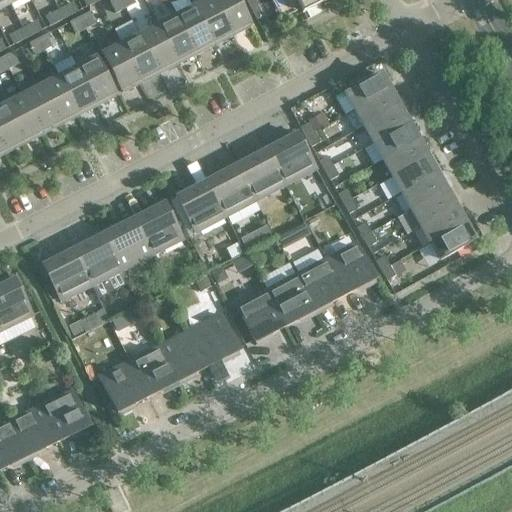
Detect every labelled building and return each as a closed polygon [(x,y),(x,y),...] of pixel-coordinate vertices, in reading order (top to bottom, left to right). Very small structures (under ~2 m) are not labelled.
[(0,0),(0,8),(9,4),(6,0),(0,0)] [(125,9),(120,0),(114,0),(109,3),(115,14),(125,9)] [(135,4),(132,0),(120,0),(125,9),(135,4)] [(231,37),(212,0),(207,0),(193,8),(213,46),(231,37)] [(250,27),(235,0),(212,0),(231,37),(250,27)] [(256,0),(247,0),(246,1),(251,11),(260,6),(256,0)] [(271,0),(270,0),(280,20),(299,11),(301,14),(305,12),(316,9),(315,7),(328,0),(271,0)] [(70,5),(59,11),(63,20),(74,14),(70,5)] [(265,16),(260,6),(251,11),(256,21),(265,16)] [(213,46),(193,8),(175,17),(195,56),(213,46)] [(63,20),(59,11),(47,17),(52,26),(63,20)] [(94,25),(88,14),(79,19),(85,30),(94,25)] [(195,56),(175,17),(157,26),(177,65),(195,56)] [(85,30),(79,19),(69,24),(75,35),(85,30)] [(33,24),(22,30),(27,39),(38,33),(33,24)] [(177,65),(157,26),(139,36),(159,74),(177,65)] [(27,39),(22,30),(11,36),(16,45),(27,39)] [(54,46),(48,34),(38,40),(44,51),(54,46)] [(159,74),(139,36),(121,45),(141,84),(159,74)] [(44,51),(38,40),(28,45),(34,56),(44,51)] [(141,84),(121,45),(102,55),(122,93),(141,84)] [(18,65),(12,53),(2,58),(8,70),(18,65)] [(95,59),(76,68),(96,107),(115,97),(95,59)] [(96,107),(76,68),(58,78),(78,116),(96,107)] [(345,93),(355,111),(388,92),(378,75),(345,93)] [(78,116),(58,78),(40,87),(60,126),(78,116)] [(60,126),(40,87),(22,96),(42,135),(60,126)] [(397,109),(388,92),(355,111),(364,127),(397,109)] [(42,135),(22,96),(4,106),(24,144),(42,135)] [(24,144),(4,106),(0,107),(0,143),(5,154),(24,144)] [(406,125),(397,109),(364,127),(374,144),(406,125)] [(314,133),(329,125),(324,116),(309,125),(314,133)] [(308,124),(300,129),(305,139),(314,134),(308,124)] [(416,142),(406,125),(374,144),(383,161),(416,142)] [(315,171),(295,133),(284,138),(285,141),(266,151),(285,187),(315,171)] [(319,143),(314,134),(305,139),(311,148),(319,143)] [(425,159),(416,142),(383,161),(392,177),(425,159)] [(285,187),(266,151),(247,161),(245,159),(235,164),(255,203),(285,187)] [(327,157),(318,162),(324,172),(333,167),(327,157)] [(435,176),(425,159),(392,177),(402,194),(435,176)] [(255,203),(235,164),(224,170),(226,172),(206,182),(225,218),(255,203)] [(338,177),(333,167),(324,172),(329,182),(338,177)] [(444,192),(435,176),(402,194),(411,211),(444,192)] [(225,218),(206,182),(187,192),(186,190),(175,196),(195,234),(225,218)] [(346,191),(337,196),(343,205),(351,201),(346,191)] [(454,209),(444,192),(411,211),(421,228),(454,209)] [(357,210),(351,201),(343,205),(348,215),(357,210)] [(152,211),(133,220),(151,257),(182,241),(162,203),(151,208),(152,211)] [(463,226),(454,209),(421,228),(430,244),(463,226)] [(151,257),(133,220),(113,230),(112,228),(102,233),(121,272),(151,257)] [(365,224),(356,229),(362,239),(370,234),(365,224)] [(473,243),(463,226),(430,244),(440,262),(473,243)] [(121,272),(102,233),(91,239),(92,241),(73,251),(91,287),(121,272)] [(376,244),(370,234),(362,239),(367,249),(376,244)] [(241,241),(247,252),(255,248),(250,237),(241,241)] [(238,244),(227,250),(232,260),(243,254),(238,244)] [(375,283),(355,245),(325,261),(344,297),(363,287),(364,289),(375,283)] [(91,287),(73,251),(53,261),(52,258),(39,265),(46,279),(48,278),(61,303),(91,287)] [(384,258),(375,263),(381,272),(389,267),(384,258)] [(344,297),(325,261),(295,277),(315,315),(326,309),(325,307),(344,297)] [(395,277),(389,267),(381,272),(386,282),(395,277)] [(223,270),(212,275),(217,286),(224,283),(226,277),(223,270)] [(175,276),(166,281),(170,289),(179,284),(175,276)] [(2,286),(0,287),(0,331),(0,332),(31,317),(19,292),(21,291),(14,277),(1,284),(2,286)] [(315,315),(295,277),(265,292),(285,328),(304,318),(305,320),(315,315)] [(205,278),(196,283),(202,293),(211,289),(205,278)] [(285,328),(265,292),(235,308),(255,347),(267,341),(265,338),(285,328)] [(125,306),(116,311),(119,317),(129,312),(125,306)] [(219,316),(189,332),(207,368),(226,359),(228,361),(239,355),(219,316)] [(115,333),(124,328),(119,318),(109,323),(115,333)] [(79,323),(68,328),(73,339),(85,333),(79,323)] [(207,368),(189,332),(159,347),(178,386),(189,381),(188,378),(207,368)] [(178,386),(159,347),(129,362),(147,399),(167,389),(168,391),(178,386)] [(19,349),(12,352),(16,361),(25,356),(22,350),(19,349)] [(30,356),(20,362),(25,372),(32,369),(34,363),(30,356)] [(147,399),(129,362),(98,378),(111,403),(109,404),(116,418),(129,411),(128,409),(147,399)] [(70,392),(39,407),(57,444),(77,434),(78,436),(92,430),(85,416),(83,417),(70,392)] [(57,444),(39,407),(9,422),(28,461),(39,455),(38,453),(57,444)] [(28,461),(9,422),(0,426),(0,471),(16,463),(18,466),(28,461)] [(115,489),(103,495),(111,511),(122,511),(126,510),(115,489)]
